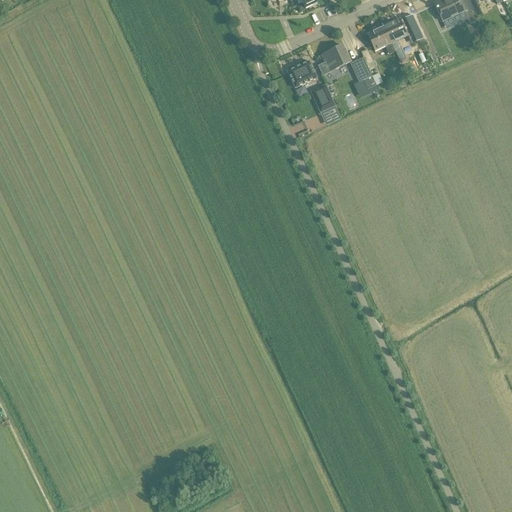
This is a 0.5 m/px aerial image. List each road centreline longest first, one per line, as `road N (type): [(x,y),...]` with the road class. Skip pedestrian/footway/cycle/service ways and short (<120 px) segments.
road 1 (unclassified): [(458,511),(261,77),(257,49)]
road 2 (tertiary): [(257,49),(284,48),(370,9)]
